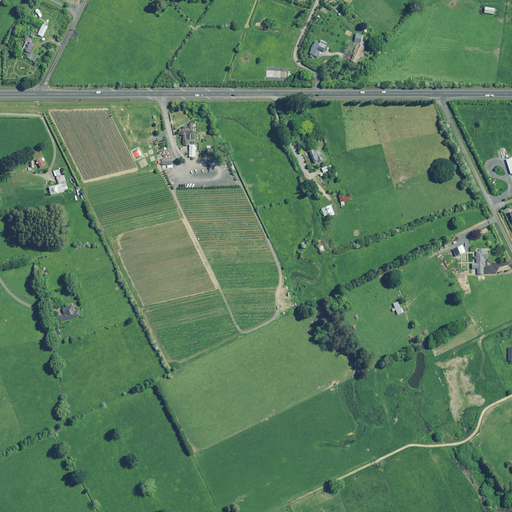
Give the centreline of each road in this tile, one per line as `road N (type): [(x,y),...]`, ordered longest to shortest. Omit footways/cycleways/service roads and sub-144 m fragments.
road 1 (primary): [(42,94),(439,93)]
road 2 (residential): [(439,93),(511,249)]
